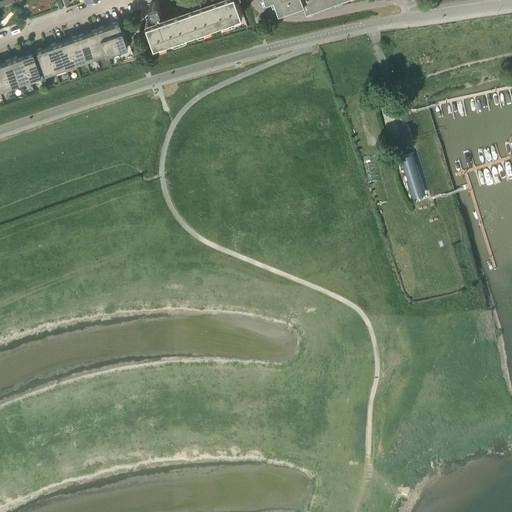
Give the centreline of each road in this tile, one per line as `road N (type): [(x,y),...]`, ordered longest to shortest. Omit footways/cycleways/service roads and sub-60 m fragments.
road 1 (track): [(313,36),(187,105),(166,140),(160,177),(166,201),(200,240),(362,313),(377,370),(368,481)]
road 2 (unclassified): [(372,24),(511,3)]
road 3 (residential): [(0,41),(117,0)]
